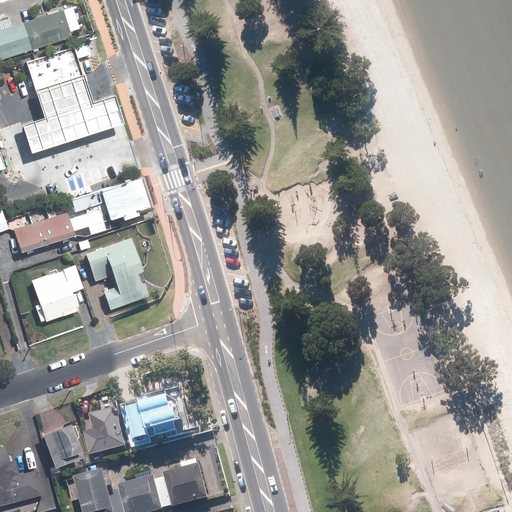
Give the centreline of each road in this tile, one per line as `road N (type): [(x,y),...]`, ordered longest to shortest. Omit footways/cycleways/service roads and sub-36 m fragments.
road 1 (primary): [(219,318),(121,0)]
road 2 (residential): [(0,395),(219,318)]
road 3 (primary): [(270,511),(219,318)]
